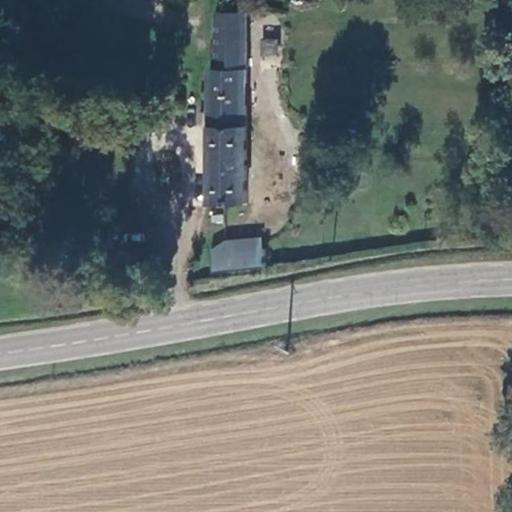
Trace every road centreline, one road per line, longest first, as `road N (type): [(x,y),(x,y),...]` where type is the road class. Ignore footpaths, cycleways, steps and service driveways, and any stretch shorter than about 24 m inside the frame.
road 1 (primary): [(511,279),(384,289),(0,353)]
road 2 (unknown): [(110,0),(175,20),(192,40),(174,248),(176,325)]
